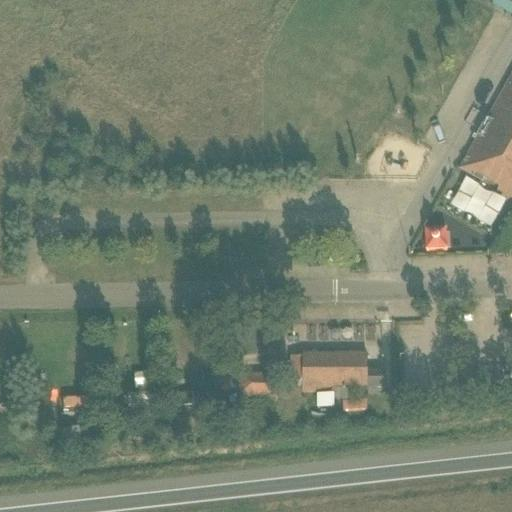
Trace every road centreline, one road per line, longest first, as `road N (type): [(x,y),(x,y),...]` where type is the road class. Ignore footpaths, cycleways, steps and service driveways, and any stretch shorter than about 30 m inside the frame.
road 1 (unclassified): [(511,290),(0,300)]
road 2 (motorway): [(511,462),(71,511)]
